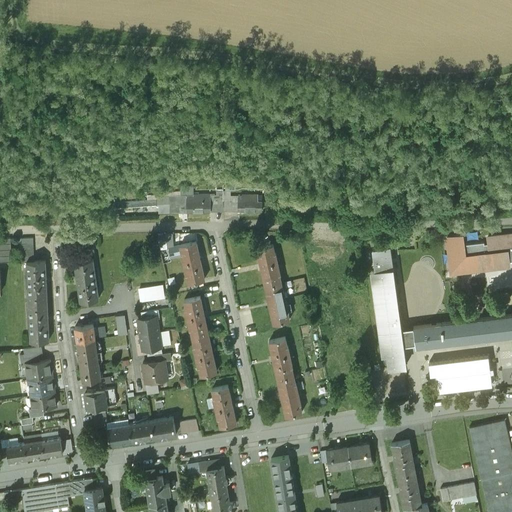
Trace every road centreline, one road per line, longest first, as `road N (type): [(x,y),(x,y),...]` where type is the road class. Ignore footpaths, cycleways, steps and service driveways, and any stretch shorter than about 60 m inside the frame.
road 1 (track): [(19,22),(433,67),(511,59)]
road 2 (residential): [(57,229),(84,465)]
road 3 (residential): [(212,226),(258,437)]
road 4 (residential): [(212,226),(57,229)]
road 5 (residential): [(258,437),(114,461)]
road 6 (residential): [(511,403),(375,420)]
